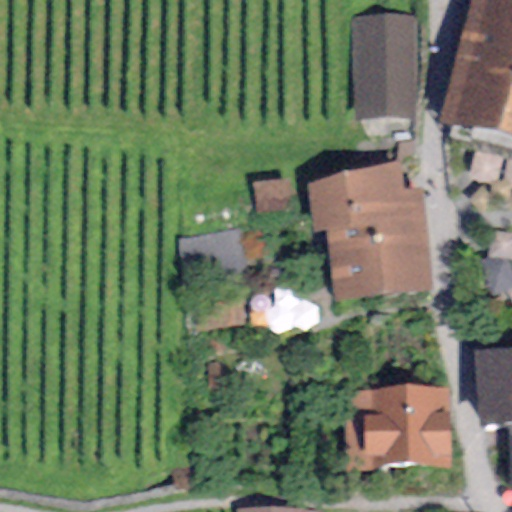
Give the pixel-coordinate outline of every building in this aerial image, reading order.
[(511,15),(489,9),(453,139),(511,155),(511,15)] [(410,26),(353,27),(355,120),(412,119),(410,26)] [(397,182),(305,196),(313,250),(327,248),(338,319),(429,306),(415,207),(401,209),(397,182)] [(257,277),(252,209),(190,213),(195,282),(257,277)] [(481,441),(508,440),(511,439),(511,370),(477,372),(481,441)] [(449,398),(353,400),(355,477),(451,475),(449,398)]
